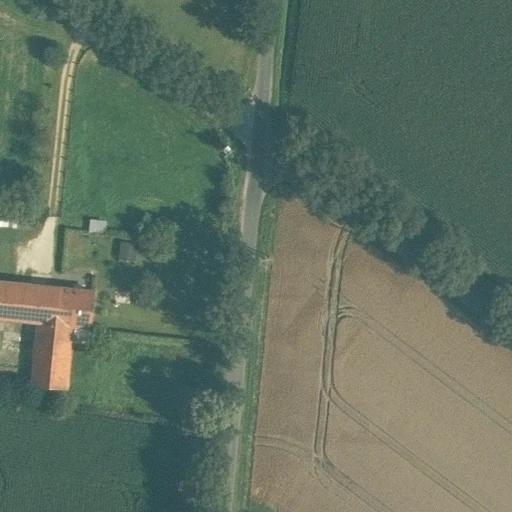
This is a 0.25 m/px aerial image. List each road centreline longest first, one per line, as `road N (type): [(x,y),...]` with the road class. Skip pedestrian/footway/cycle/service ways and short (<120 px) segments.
road 1 (unclassified): [(259,140),(224,511)]
road 2 (unclassified): [(511,330),(259,140)]
road 3 (unclassified): [(259,140),(65,0)]
road 4 (unclassified): [(272,0),(259,140)]
